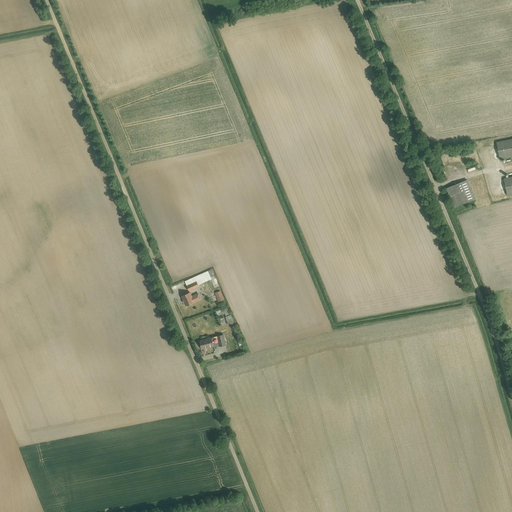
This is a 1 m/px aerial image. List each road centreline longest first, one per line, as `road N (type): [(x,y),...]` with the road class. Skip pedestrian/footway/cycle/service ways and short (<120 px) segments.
road 1 (unclassified): [(261,511),(48,0)]
road 2 (unclassified): [(511,389),(491,314),(360,0)]
